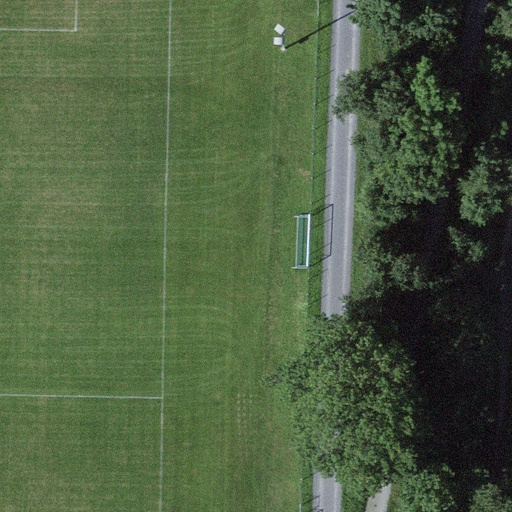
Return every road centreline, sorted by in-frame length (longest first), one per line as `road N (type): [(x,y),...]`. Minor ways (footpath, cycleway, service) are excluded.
road 1 (track): [(376,511),(478,0)]
road 2 (track): [(325,511),(347,0)]
